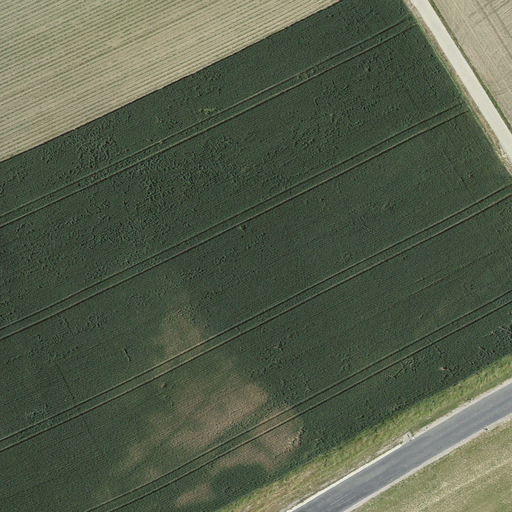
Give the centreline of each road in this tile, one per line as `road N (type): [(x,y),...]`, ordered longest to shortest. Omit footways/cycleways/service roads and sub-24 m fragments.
road 1 (tertiary): [(511,396),(322,511)]
road 2 (track): [(420,0),(511,145)]
